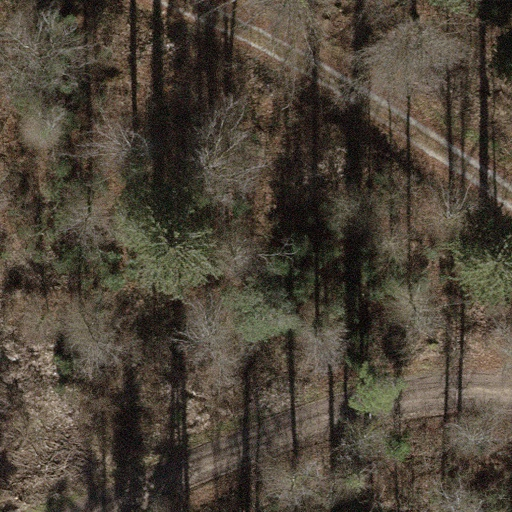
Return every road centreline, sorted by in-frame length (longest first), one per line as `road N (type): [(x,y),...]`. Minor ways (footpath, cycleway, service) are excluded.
road 1 (track): [(511,391),(394,400),(260,434),(56,511)]
road 2 (track): [(185,0),(385,103),(511,188)]
